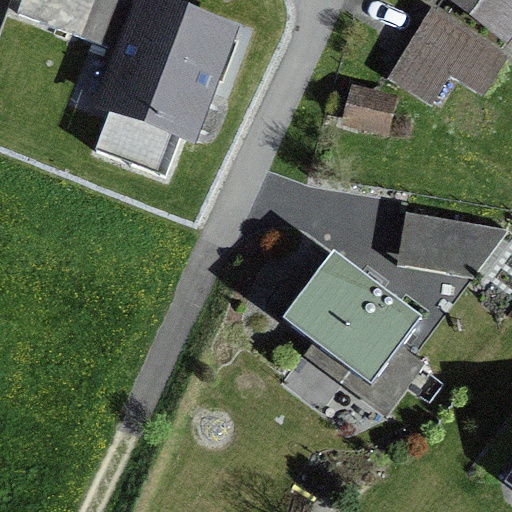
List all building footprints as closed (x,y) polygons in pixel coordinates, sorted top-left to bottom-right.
[(93,0),(24,0),(19,15),(80,37),(93,0)] [(511,30),(511,0),(443,0),(501,44),(511,30)] [(175,178),(227,34),(145,4),(136,29),(93,148),(175,178)] [(502,65),(430,17),(388,80),(429,106),(447,77),(480,99),(502,65)] [(384,109),(354,101),(348,122),(378,129),(384,109)] [(494,241),(395,226),(388,275),(466,287),(494,241)] [(399,330),(307,264),(260,328),(374,411),(402,372),(380,356),(399,330)]
